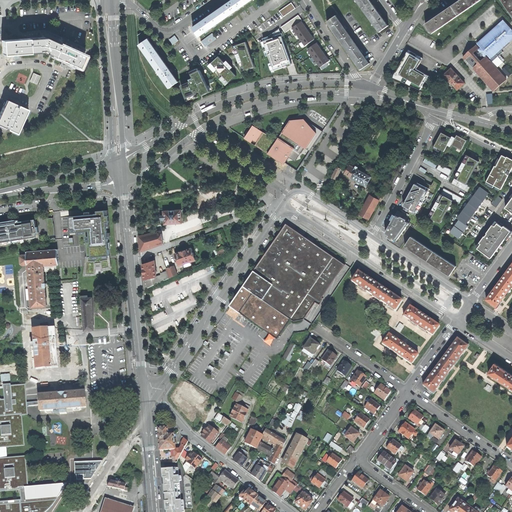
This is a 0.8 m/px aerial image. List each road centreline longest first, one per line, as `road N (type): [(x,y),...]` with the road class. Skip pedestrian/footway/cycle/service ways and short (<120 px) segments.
road 1 (residential): [(122,185),(228,114),(300,94),(358,93)]
road 2 (residential): [(361,83),(253,93),(120,160)]
road 3 (residential): [(143,408),(284,205)]
road 4 (residential): [(284,205),(457,321)]
road 5 (residential): [(143,408),(157,401),(289,511)]
road 6 (tertiary): [(120,160),(107,0)]
road 7 (tertiary): [(143,408),(129,259)]
road 8 (residential): [(433,119),(372,235)]
road 9 (residential): [(408,391),(511,463)]
road 10 (tertiary): [(120,160),(0,192)]
